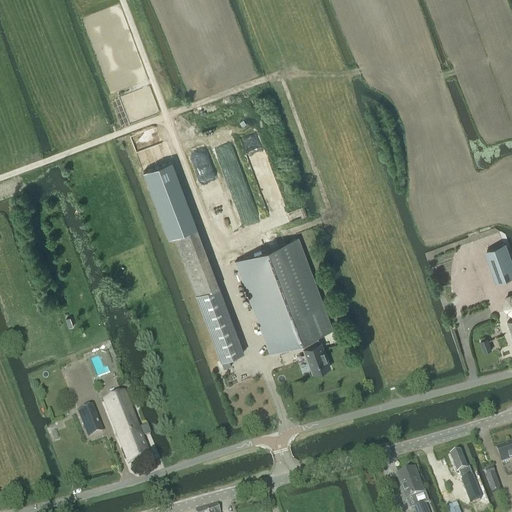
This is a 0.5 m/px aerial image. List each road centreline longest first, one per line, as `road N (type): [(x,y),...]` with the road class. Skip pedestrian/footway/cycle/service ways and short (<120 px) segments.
road 1 (unclassified): [(31,511),(274,436)]
road 2 (unclassified): [(274,436),(511,373)]
road 3 (tertiary): [(288,477),(511,415)]
road 4 (tertiary): [(163,511),(288,477)]
